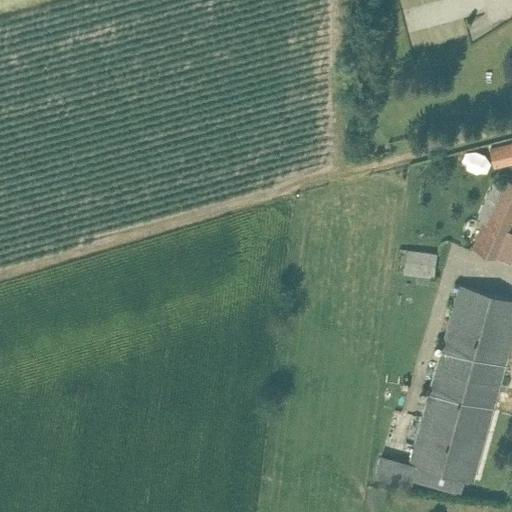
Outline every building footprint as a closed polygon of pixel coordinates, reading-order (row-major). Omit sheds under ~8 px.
[(404,0),(412,47),(467,38),(463,15),(486,11),(484,0),(404,0)] [(511,161),(511,142),(490,148),(495,165),(511,161)] [(472,248),(496,258),(511,219),(511,180),(506,178),(503,186),(494,182),(477,219),(483,222),(472,248)] [(434,276),(437,251),(407,247),(404,272),(434,276)] [(473,480),(511,340),(511,298),(460,284),(410,460),(382,452),(375,477),(413,488),(414,481),(462,495),(467,478),(473,480)]
